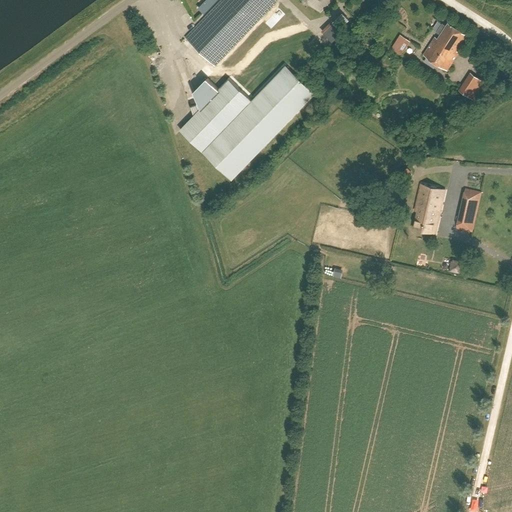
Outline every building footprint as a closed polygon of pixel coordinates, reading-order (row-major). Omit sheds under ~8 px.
[(215,66),(277,2),(275,0),(222,0),(187,38),(215,66)] [(206,0),(198,8),(204,13),(216,0),(206,0)] [(308,0),(309,0),(320,11),(330,0),(308,0)] [(334,1),(325,11),(330,15),(339,5),(334,1)] [(181,130),(203,152),(232,180),(316,94),(287,66),(314,37),(281,5),(208,80),(219,91),(200,111),(197,105),(191,107),(194,116),(181,130)] [(349,20),(343,13),(333,22),(340,29),(349,20)] [(465,35),(448,23),(446,26),(442,24),(436,32),(441,35),(438,39),(434,37),(422,55),(446,71),(458,53),(455,51),(465,35)] [(410,42),(400,35),(391,49),(401,55),(410,42)] [(484,83),(470,74),(459,90),(473,99),(484,83)] [(435,233),(445,189),(421,184),(415,210),(418,211),(414,229),(435,233)] [(482,191),(466,188),(457,227),(473,231),(482,191)] [(389,205),(392,192),(386,191),(384,204),(389,205)] [(457,275),(463,273),(460,266),(454,268),(457,275)]
